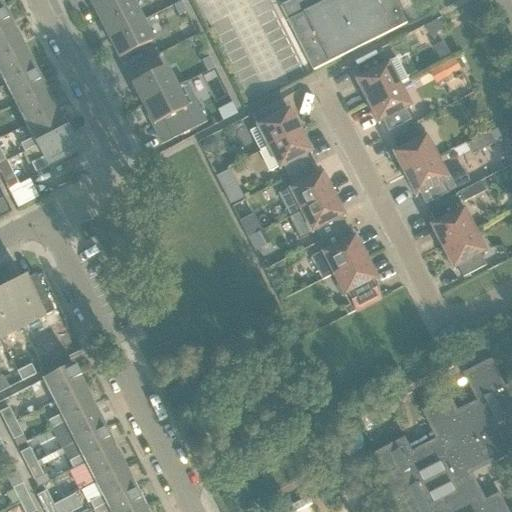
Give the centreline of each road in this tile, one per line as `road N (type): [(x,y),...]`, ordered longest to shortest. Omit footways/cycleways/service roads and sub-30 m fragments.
road 1 (unclassified): [(511,289),(438,327),(312,78)]
road 2 (residential): [(183,511),(40,225)]
road 3 (residential): [(40,225),(125,175),(37,0)]
